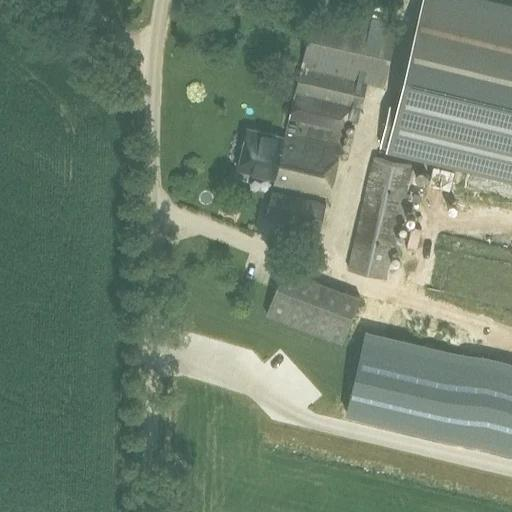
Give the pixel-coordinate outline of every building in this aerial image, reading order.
[(511,0),(424,0),(410,61),(400,101),(397,100),(390,103),(381,143),(511,175),(511,0)] [(315,6),(301,66),(368,81),(384,85),(398,25),(315,6)] [(362,105),(368,81),(301,66),(296,90),(362,105)] [(358,121),(362,105),(296,90),(285,137),(247,128),(238,169),(275,178),(274,181),(329,194),(346,119),(358,121)] [(349,268),(386,277),(414,154),(377,146),(349,268)] [(327,202),(272,190),(267,213),(321,226),(327,202)] [(313,264),(315,253),(287,247),(284,257),(313,264)] [(266,314),(342,343),(359,297),(283,268),(266,314)] [(341,410),(365,416),(385,334),(361,328),(341,410)] [(431,384),(443,385),(443,404),(456,405),(458,369),(431,368),(431,384)]
